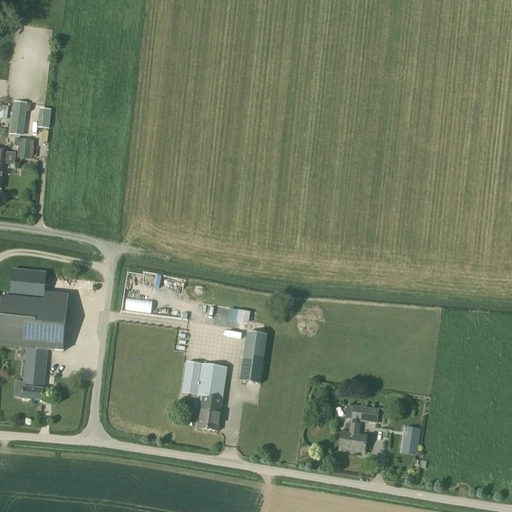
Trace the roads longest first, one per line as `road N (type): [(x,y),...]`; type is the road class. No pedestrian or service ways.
road 1 (unclassified): [(511,508),(95,446)]
road 2 (unclassified): [(95,446),(110,253),(0,234)]
